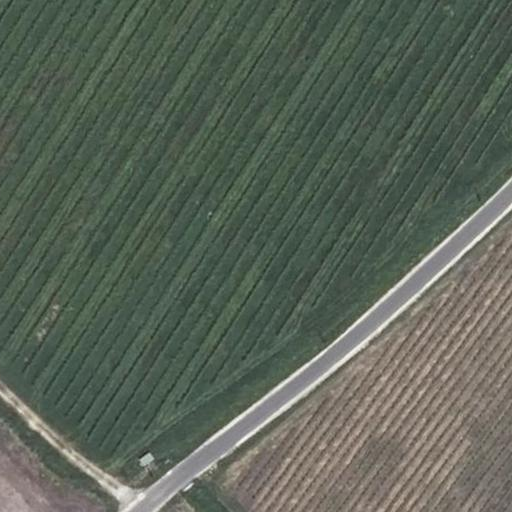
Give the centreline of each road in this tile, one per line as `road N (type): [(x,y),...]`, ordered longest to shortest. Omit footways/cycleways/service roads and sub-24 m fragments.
road 1 (residential): [(511,177),(135,511)]
road 2 (track): [(142,505),(80,465),(0,388)]
